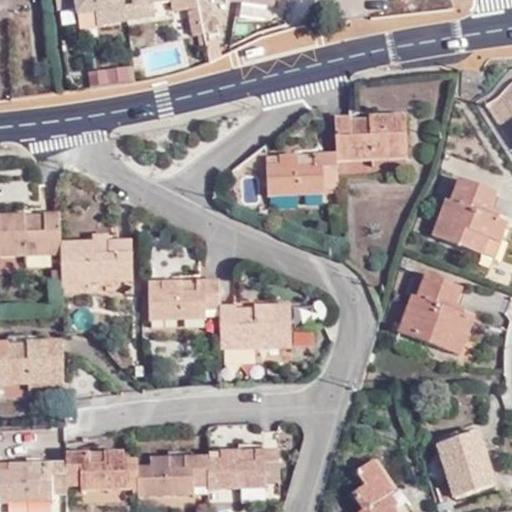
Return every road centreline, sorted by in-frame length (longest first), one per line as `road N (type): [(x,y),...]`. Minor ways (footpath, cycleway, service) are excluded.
road 1 (residential): [(164,203),(335,278),(348,291),(357,325),(330,410)]
road 2 (secondary): [(69,119),(313,65)]
road 3 (residential): [(330,410),(95,420)]
road 4 (residential): [(164,203),(299,100),(313,65)]
road 5 (secondary): [(313,65),(511,28)]
road 6 (residential): [(69,119),(86,152),(164,203)]
